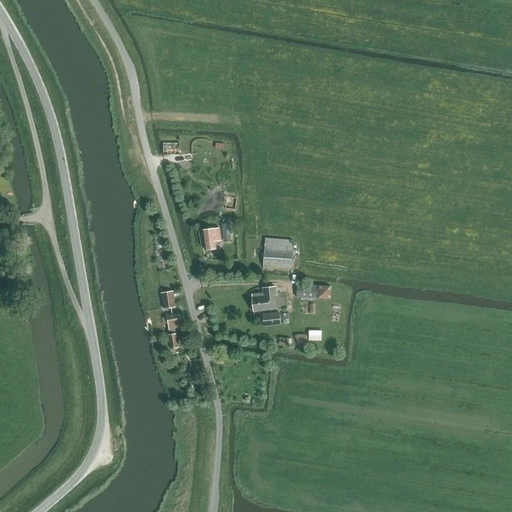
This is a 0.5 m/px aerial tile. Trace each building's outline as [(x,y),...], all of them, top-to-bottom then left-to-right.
[(163,144),(164,156),(180,155),(179,143),(163,144)] [(223,209),(237,210),(238,199),(223,198),(223,209)] [(222,224),(223,236),(236,235),(236,229),(235,229),(235,227),(237,227),(237,223),(222,224)] [(202,230),(205,250),(216,249),(215,241),(221,241),(219,228),(202,230)] [(161,263),(171,262),(170,232),(160,233),(161,263)] [(263,267),(291,269),(293,241),(265,239),(263,267)] [(297,298),(330,299),(331,287),(298,285),(297,298)] [(252,298),(254,312),(277,309),(275,295),(276,295),(275,287),(263,288),(263,293),(252,295),(253,298),(252,298)] [(161,294),(164,309),(176,307),(173,292),(161,294)] [(167,316),(170,332),(185,329),(183,313),(167,316)] [(262,315),(264,327),(281,325),(280,315),(279,313),(262,315)] [(332,332),(340,332),(340,323),(332,323),(332,332)] [(309,340),(321,340),(321,331),(309,331),(309,340)] [(168,335),(170,349),(180,347),(177,333),(168,335)] [(190,382),(194,388),(199,385),(195,379),(190,382)]
